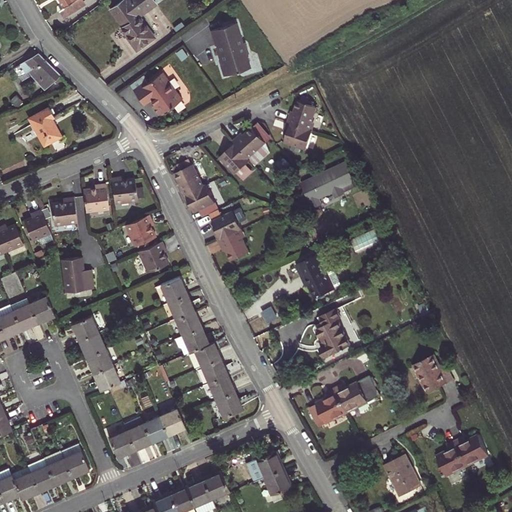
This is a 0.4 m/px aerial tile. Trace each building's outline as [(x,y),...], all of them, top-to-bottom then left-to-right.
[(59,0),(64,8),(60,10),(65,17),(84,5),(81,0),(59,0)] [(126,34),(137,50),(154,37),(139,16),(156,4),(153,0),(122,0),(111,8),(123,26),(128,33),(126,34)] [(236,24),(211,31),(224,77),(251,69),(247,55),(250,54),(245,43),(242,44),(236,24)] [(47,86),(60,75),(39,54),(14,68),(19,77),(28,72),(31,70),(47,86)] [(31,70),(28,72),(44,90),(47,86),(31,70)] [(165,81),(159,74),(131,94),(140,106),(147,101),(151,107),(149,108),(156,118),(179,101),(172,91),(170,92),(164,84),(165,81)] [(15,100),(19,108),(32,103),(28,95),(15,100)] [(294,114),(291,113),(288,122),(311,130),(314,121),(319,106),(316,105),(307,103),(308,100),(309,98),(303,96),(301,101),(299,100),(294,114)] [(45,146),(62,136),(52,118),(55,117),(49,107),(30,118),(45,146)] [(288,122),(285,132),(288,133),(285,142),(307,149),(313,131),(311,130),(288,122)] [(256,153),(268,142),(254,127),(243,137),(241,134),(233,141),(249,159),(256,153)] [(221,156),(237,173),(251,161),(249,159),(233,141),(226,147),(228,150),(221,156)] [(179,187),(183,196),(205,185),(194,163),(192,164),(189,158),(173,166),(182,185),(179,187)] [(301,183),(313,209),(322,205),(319,199),(333,192),(336,198),(344,194),(351,190),(348,185),(355,182),(352,176),(350,171),(346,163),(301,183)] [(115,203),(138,200),(135,178),(123,179),(120,180),(120,176),(112,177),(115,203)] [(216,202),(220,200),(212,182),(208,184),(216,202)] [(84,189),(86,211),(110,208),(106,183),(98,183),(99,187),(95,188),(84,189)] [(200,210),(203,217),(219,209),(216,202),(208,184),(205,185),(183,196),(187,205),(191,203),(195,212),(200,210)] [(273,199),(277,203),(282,198),(279,194),(273,199)] [(52,203),(55,225),(78,222),(75,196),(67,198),(67,201),(64,202),(52,203)] [(35,215),(32,216),(24,220),(33,240),(51,232),(41,209),(34,212),(35,215)] [(370,213),(372,219),(382,215),(379,209),(370,213)] [(218,229),(215,231),(219,240),(240,229),(243,228),(235,211),(214,221),(218,229)] [(150,214),(125,225),(136,247),(157,237),(152,226),(156,225),(150,214)] [(372,219),(375,224),(384,220),(382,215),(372,219)] [(24,244),(15,223),(8,227),(4,228),(3,225),(0,226),(0,237),(6,252),(24,244)] [(226,247),(232,260),(251,251),(245,238),(240,229),(219,240),(223,248),(226,247)] [(163,240),(139,251),(148,272),(169,263),(164,252),(163,249),(166,248),(163,240)] [(310,284),(316,297),(318,296),(324,294),(335,289),(334,288),(336,287),(337,289),(343,286),(336,272),(333,270),(330,272),(329,270),(327,272),(319,255),(298,264),(302,275),(305,273),(310,284)] [(82,256),(62,259),(66,291),(94,288),(92,272),(84,273),(84,270),(82,256)] [(180,276),(161,285),(169,302),(188,293),(180,276)] [(195,310),(188,293),(169,302),(176,318),(195,310)] [(55,314),(47,295),(30,303),(38,322),(55,314)] [(28,297),(11,305),(14,310),(30,303),(28,297)] [(11,305),(11,303),(0,308),(0,323),(5,336),(22,329),(14,310),(11,305)] [(22,329),(38,322),(30,303),(14,310),(22,329)] [(422,308),(425,314),(430,311),(427,306),(422,308)] [(183,334),(202,326),(195,310),(176,318),(183,334)] [(247,322),(262,351),(279,342),(264,313),(247,322)] [(80,340),(99,331),(91,315),(72,323),(80,340)] [(321,348),(326,358),(351,345),(338,319),(318,329),(326,346),(321,348)] [(183,334),(191,351),(195,349),(210,343),(202,326),(183,334)] [(87,356),(106,348),(99,331),(80,340),(87,356)] [(210,343),(195,349),(202,366),(222,358),(214,341),(210,343)] [(87,356),(94,373),(113,364),(106,348),(87,356)] [(428,392),(454,379),(448,366),(442,369),(435,354),(414,364),(428,392)] [(222,358),(202,366),(210,382),(229,374),(222,358)] [(102,389),(121,381),(113,364),(94,373),(102,389)] [(210,382),(217,398),(236,390),(229,374),(210,382)] [(348,412),(381,396),(376,385),(372,377),(371,375),(345,388),(343,384),(335,387),(348,412)] [(310,407),(318,423),(325,420),(327,423),(348,412),(335,387),(328,391),(330,395),(317,402),(317,404),(310,407)] [(217,398),(225,416),(244,408),(236,390),(217,398)] [(178,407),(160,415),(169,434),(186,426),(178,407)] [(144,422),(152,441),(169,434),(160,415),(158,409),(142,417),(144,422)] [(0,434),(12,429),(5,412),(0,414),(0,434)] [(144,422),(127,429),(136,448),(152,441),(144,422)] [(127,429),(110,437),(118,456),(136,448),(127,429)] [(469,465),(489,455),(479,434),(465,441),(463,436),(456,440),(469,465)] [(437,455),(447,476),(469,465),(456,440),(448,444),(450,448),(437,455)] [(61,451),(72,476),(90,468),(79,442),(61,451)] [(275,450),(257,459),(264,477),(283,468),(275,450)] [(61,451),(44,458),(55,484),(72,476),(61,451)] [(385,464),(401,496),(422,485),(406,453),(385,464)] [(55,484),(44,458),(28,465),(29,467),(31,472),(39,491),(55,484)] [(31,472),(29,467),(12,474),(15,479),(21,493),(23,498),(39,491),(31,472)] [(0,490),(4,500),(21,493),(15,479),(12,474),(9,468),(0,471),(0,490)] [(283,468),(264,477),(272,495),(291,486),(283,468)] [(230,490),(221,471),(204,479),(212,498),(230,490)] [(212,498),(204,479),(187,486),(195,505),(198,511),(201,511),(215,506),(212,498)] [(179,511),(195,505),(187,486),(171,493),(178,511),(179,511)] [(178,511),(171,493),(154,500),(156,505),(159,511),(178,511)]
